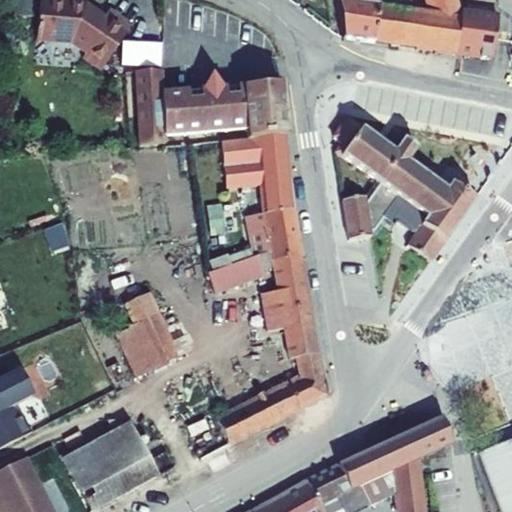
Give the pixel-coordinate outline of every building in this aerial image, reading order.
[(45,0),(42,34),(77,38),(91,48),(87,53),(106,66),(137,22),(115,6),(110,13),(92,0),(45,0)] [(341,0),(346,33),(459,51),(464,14),(460,0),(434,0),(436,9),(369,0),(341,0)] [(464,14),(459,51),(490,55),(495,18),(464,14)] [(169,65),(145,67),(151,140),(176,138),(175,133),(250,127),(251,135),(269,134),(289,132),(284,82),(208,87),(199,88),(172,90),(169,65)] [(207,71),(198,72),(199,88),(208,87),(207,71)] [(511,117),(439,102),(434,125),(511,142),(511,139),(511,117)] [(368,191),(347,194),(354,235),(381,230),(388,222),(395,227),(402,217),(395,212),(407,197),(431,215),(419,231),(444,247),(481,197),(456,178),(451,187),(414,160),(423,147),(408,136),(399,149),(353,116),(340,132),(346,138),(340,147),(379,176),(368,191)] [(252,246),(255,260),(265,257),(279,255),(307,250),(289,132),(269,134),(275,185),(267,186),(271,220),(256,223),(259,244),(252,246)] [(419,231),(411,243),(435,260),(444,247),(419,231)] [(322,349),(307,250),(279,255),(284,287),(275,289),(278,308),(288,307),(295,353),(322,349)] [(272,280),(265,257),(255,260),(213,271),(224,296),(272,280)] [(159,304),(137,314),(140,319),(160,362),(206,455),(336,386),(324,363),(299,376),(234,411),(228,401),(220,406),(199,363),(190,367),(159,304)] [(140,319),(118,329),(139,372),(160,362),(140,319)] [(299,376),(324,363),(322,349),(295,353),(299,376)] [(34,393),(18,361),(0,370),(0,450),(32,432),(16,404),(34,393)] [(347,511),(340,496),(363,485),(372,503),(399,490),(402,511),(413,511),(430,509),(422,457),(458,437),(447,412),(310,480),(328,511),(347,511)] [(132,423),(66,460),(94,510),(160,473),(132,423)] [(511,511),(511,440),(486,450),(508,511),(511,511)] [(53,511),(26,460),(0,474),(0,501),(5,511),(53,511)] [(328,511),(310,480),(255,510),(256,511),(328,511)]
